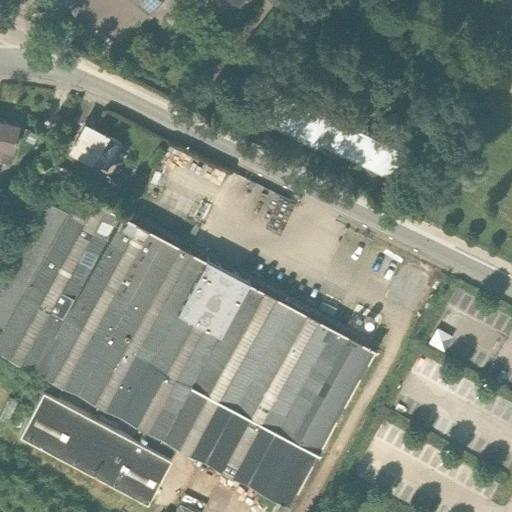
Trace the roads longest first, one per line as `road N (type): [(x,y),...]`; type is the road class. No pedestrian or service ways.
road 1 (unclassified): [(511,286),(159,112)]
road 2 (residential): [(159,112),(55,69),(0,62)]
